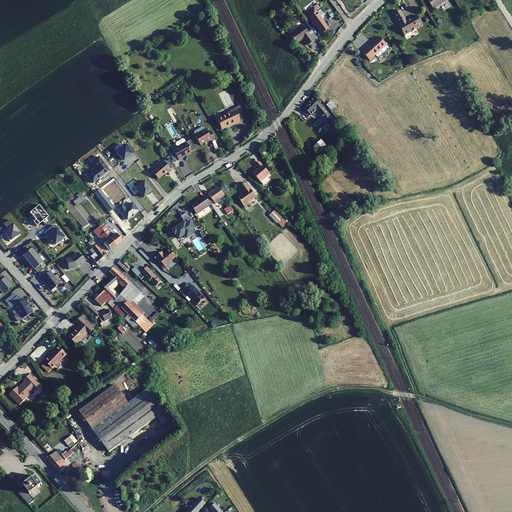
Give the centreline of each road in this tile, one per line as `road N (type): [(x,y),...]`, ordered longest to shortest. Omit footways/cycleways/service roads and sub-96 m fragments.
road 1 (residential): [(0,374),(180,189),(275,125),(378,0)]
road 2 (track): [(511,425),(419,395),(332,390),(233,443),(146,511)]
road 3 (secondary): [(0,416),(86,511)]
